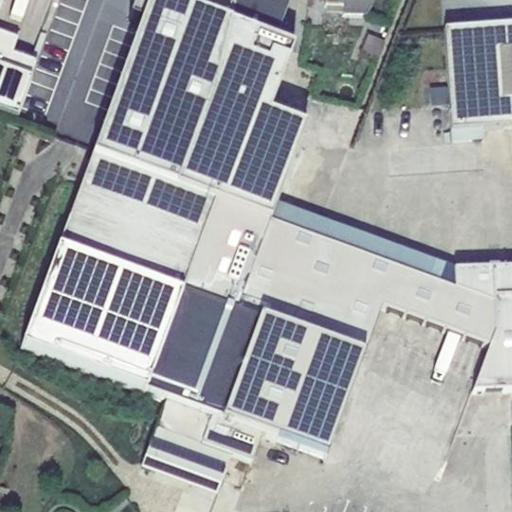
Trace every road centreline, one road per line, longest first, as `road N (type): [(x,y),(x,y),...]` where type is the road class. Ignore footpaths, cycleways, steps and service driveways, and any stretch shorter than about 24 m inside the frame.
road 1 (unknown): [(99,0),(43,147)]
road 2 (unknown): [(443,511),(372,458),(372,390)]
